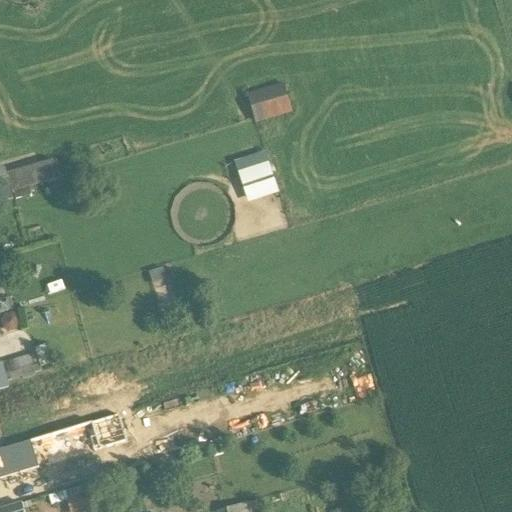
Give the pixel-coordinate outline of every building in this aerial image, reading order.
[(283,87),(248,98),(255,121),(290,111),(283,87)] [(247,198),(279,191),(271,158),(239,165),(247,198)] [(0,366),(0,391),(9,389),(7,383),(42,373),(37,356),(0,366)] [(93,424),(101,450),(127,442),(119,416),(93,424)] [(0,479),(31,468),(23,445),(0,452),(0,479)] [(76,511),(92,507),(88,494),(65,501),(68,511),(76,511)] [(262,511),(260,503),(223,511),(262,511)]
